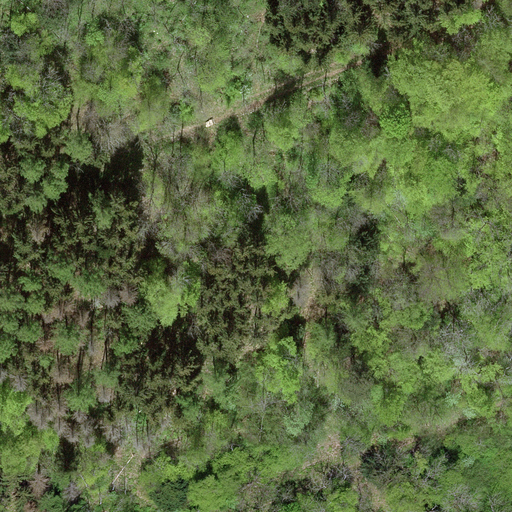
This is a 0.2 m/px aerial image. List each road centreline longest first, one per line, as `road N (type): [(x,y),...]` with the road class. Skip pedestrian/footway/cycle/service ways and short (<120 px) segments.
road 1 (track): [(0,201),(484,0)]
road 2 (track): [(241,511),(511,389)]
